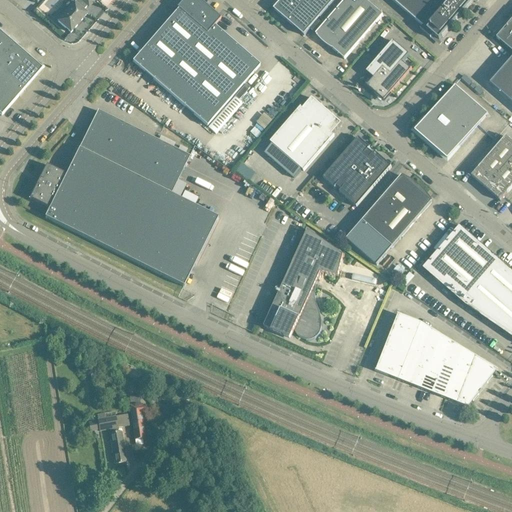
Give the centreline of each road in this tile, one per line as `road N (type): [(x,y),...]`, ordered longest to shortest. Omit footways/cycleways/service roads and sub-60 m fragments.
road 1 (unclassified): [(484,442),(232,339),(19,232)]
road 2 (unclassified): [(386,136),(228,0)]
road 3 (unclassified): [(386,136),(505,0)]
road 4 (unclassified): [(511,245),(386,136)]
road 5 (unclassified): [(0,182),(85,80)]
